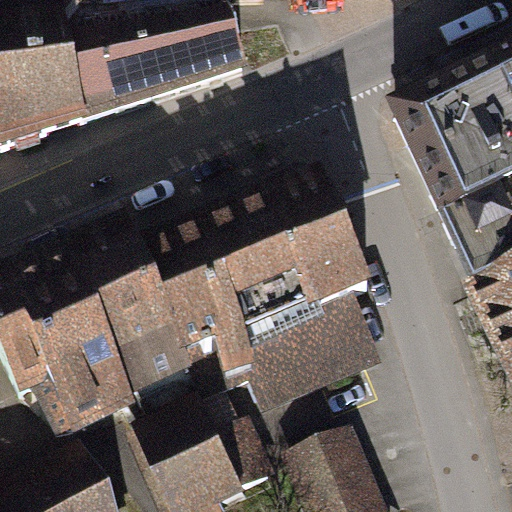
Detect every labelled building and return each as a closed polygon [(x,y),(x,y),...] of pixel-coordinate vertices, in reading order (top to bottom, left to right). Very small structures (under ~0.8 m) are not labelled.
[(132,13),(131,0),(0,0),(0,165),(237,86),(223,9),(132,13)] [(511,71),(385,129),(511,453),(511,71)] [(394,361),(324,177),(281,195),(127,260),(111,234),(0,285),(0,405),(8,421),(38,407),(62,447),(212,367),(246,421),(394,361)] [(188,396),(117,426),(152,511),(242,511),(272,494),(245,433),(214,447),(188,396)] [(385,511),(355,435),(283,464),(301,511),(385,511)] [(0,511),(122,511),(94,453),(0,495),(0,511)]
